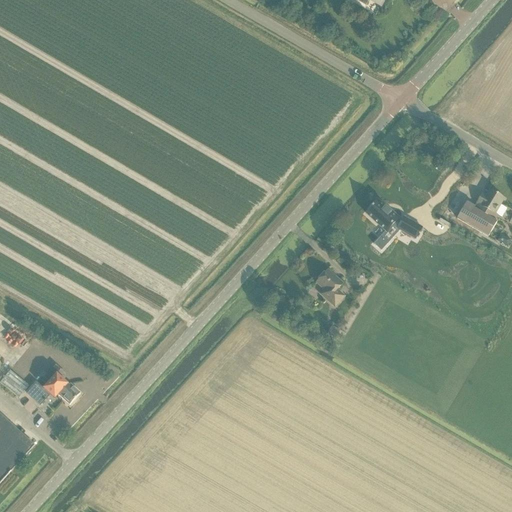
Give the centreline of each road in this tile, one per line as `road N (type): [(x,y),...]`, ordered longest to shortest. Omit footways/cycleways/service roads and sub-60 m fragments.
road 1 (unclassified): [(29,511),(399,99)]
road 2 (unclassified): [(399,99),(228,0)]
road 3 (unclassified): [(399,99),(493,0)]
